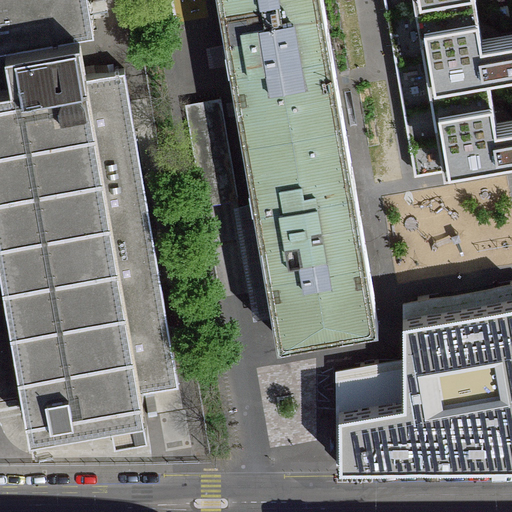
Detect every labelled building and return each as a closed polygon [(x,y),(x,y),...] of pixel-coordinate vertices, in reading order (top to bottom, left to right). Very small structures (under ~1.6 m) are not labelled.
[(5,47),(81,35),(94,32),(88,0),(0,0),(0,82),(9,81),(5,47)] [(220,0),(278,323),(376,307),(323,0),(220,0)] [(511,0),(404,0),(433,165),(511,151),(511,0)] [(0,248),(32,427),(115,414),(117,432),(149,426),(140,377),(118,248),(81,35),(5,47),(9,81),(0,82),(0,248)] [(142,245),(118,248),(140,377),(166,372),(142,245)] [(511,270),(399,292),(405,386),(330,394),(332,454),(511,451),(511,270)]
